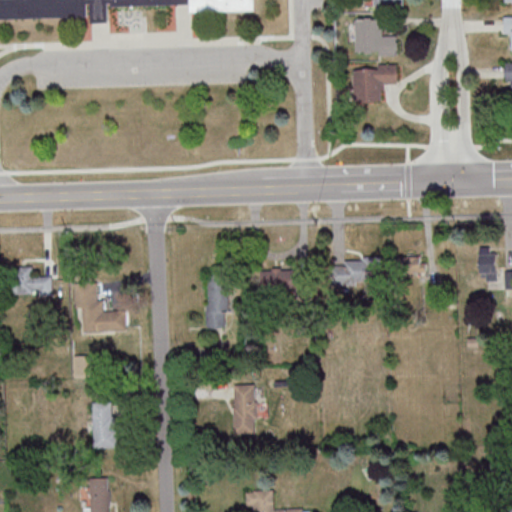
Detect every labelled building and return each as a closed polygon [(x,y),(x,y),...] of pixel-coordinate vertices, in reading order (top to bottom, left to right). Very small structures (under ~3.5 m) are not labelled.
[(258,0),(259,12),(191,14),(191,5),(113,7),(113,4),(109,4),(110,23),(92,24),(92,5),(88,5),(88,18),(0,21),(0,0),(258,0)] [(398,54),(398,35),(383,35),(384,18),(357,18),(357,54),(398,54)] [(398,83),(398,65),(355,65),(355,101),(384,101),(384,83),(398,83)] [(498,274),(498,251),(481,251),(481,274),(498,274)] [(426,255),(398,255),(398,273),(426,273),(426,255)] [(333,265),(333,282),(385,282),(385,257),(346,257),(346,265),(333,265)] [(16,293),(53,293),(53,275),(34,275),(34,266),(16,266),(16,293)] [(261,269),(261,296),(309,296),(308,268),(261,269)] [(204,274),(227,273),(229,319),(206,321),(204,274)] [(80,285),(103,284),(106,330),(83,331),(80,285)] [(483,346),(482,337),(469,338),(470,347),(483,346)] [(232,385),(255,384),(257,430),(235,432),(232,385)] [(91,401),(114,400),(116,446),(93,447),(91,401)] [(88,511),(87,478),(109,477),(111,511),(88,511)] [(251,511),(250,489),(273,488),(274,511),(251,511)]
